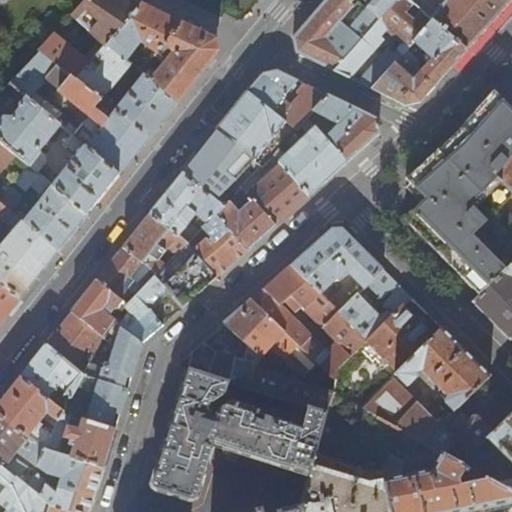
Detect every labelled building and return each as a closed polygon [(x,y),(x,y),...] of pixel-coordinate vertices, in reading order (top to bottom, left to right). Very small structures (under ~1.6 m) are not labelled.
[(77,80),(107,45),(141,4),(132,0),(87,0),(74,14),(73,13),(72,15),(101,40),(86,58),(56,32),(39,50),(40,51),(76,80),(77,80)] [(353,3),(348,0),(326,0),(304,26),(293,38),(296,52),(320,64),(334,71),(363,38),(342,20),(355,5),(353,3)] [(363,38),(334,71),(348,78),(383,38),(379,34),(384,29),(400,44),(391,54),(385,49),(356,81),(372,89),(407,50),(409,46),(432,20),(431,19),(408,0),(397,0),(380,20),(363,38)] [(368,9),(380,20),(397,0),(375,0),(374,1),(368,9)] [(494,19),(511,0),(448,0),(431,19),(432,20),(466,50),(494,19)] [(159,12),(141,4),(107,45),(126,61),(142,41),(158,52),(181,23),(159,12)] [(444,76),(466,50),(432,20),(409,46),(414,50),(418,45),(432,58),(413,80),(403,71),(415,57),(407,50),(372,89),(387,96),(406,105),(420,102),(434,87),(444,76)] [(181,23),(158,52),(142,74),(176,103),(186,91),(206,65),(209,61),(215,54),(216,53),(214,41),(213,38),(181,23)] [(107,45),(77,80),(76,80),(40,51),(11,82),(27,96),(56,120),(62,113),(37,91),(46,80),(91,117),(79,131),(71,125),(67,130),(72,134),(119,174),(132,158),(160,124),(160,123),(176,103),(142,74),(126,61),(107,45)] [(330,96),(309,86),(286,75),(280,72),(277,70),(266,73),(263,74),(258,80),(248,93),(296,130),(301,125),(308,118),(314,111),(330,96)] [(511,189),(497,175),(511,158),(511,109),(494,91),(474,114),(455,135),(430,158),(411,175),(406,179),(426,199),(405,220),(412,227),(450,265),(480,295),(511,262),(511,189)] [(279,147),(296,130),(248,93),(235,109),(218,130),(262,164),(272,154),(279,147)] [(61,125),(56,120),(27,96),(20,105),(20,110),(17,113),(16,117),(5,116),(0,121),(0,139),(13,151),(30,165),(37,171),(45,160),(44,155),(39,150),(61,125)] [(355,108),(330,96),(314,111),(320,114),(317,120),(324,124),(327,118),(334,122),(332,126),(335,130),(325,139),(347,163),(359,153),(363,149),(380,134),(378,119),(355,108)] [(325,139),(308,118),(301,125),(310,133),(286,155),(279,147),(272,154),(310,196),(325,182),(347,163),(325,139)] [(258,168),(262,164),(218,130),(202,150),(183,174),(224,207),(232,198),(225,191),(252,161),(258,168)] [(101,197),(119,174),(72,134),(64,143),(74,151),(77,148),(81,151),(53,185),(87,214),(101,197)] [(0,166),(13,151),(0,139),(0,166)] [(310,196),(272,154),(262,164),(258,168),(241,187),(242,188),(276,226),(290,214),(310,196)] [(511,158),(497,175),(511,189),(511,158)] [(53,185),(37,171),(30,165),(16,181),(29,192),(33,186),(44,196),(32,211),(21,201),(26,196),(10,182),(0,192),(0,200),(58,251),(70,236),(79,225),(87,214),(53,185)] [(217,214),(224,207),(183,174),(170,191),(151,214),(187,244),(189,243),(194,237),(198,234),(187,225),(197,213),(203,218),(199,223),(204,227),(217,214)] [(260,240),(276,226),(242,188),(232,198),(224,207),(217,214),(249,250),(260,240)] [(0,281),(20,299),(38,277),(58,251),(0,200),(0,227),(2,229),(7,222),(15,229),(0,245),(0,281)] [(177,255),(187,244),(151,214),(139,229),(124,248),(157,275),(166,266),(159,260),(169,247),(177,255)] [(217,214),(204,227),(216,241),(206,251),(194,237),(189,243),(218,277),(230,266),(249,250),(217,214)] [(312,247),(291,265),(321,294),(337,277),(339,279),(347,271),(364,289),(384,270),(358,243),(343,228),(333,228),(312,247)] [(218,277),(189,243),(187,244),(177,255),(166,266),(157,275),(155,277),(167,291),(170,295),(182,309),(197,295),(218,277)] [(155,277),(157,275),(124,248),(114,261),(98,280),(128,304),(139,292),(129,281),(132,277),(144,288),(155,277)] [(511,262),(480,295),(477,299),(473,302),(487,317),(511,340),(511,338),(511,262)] [(321,294),(291,265),(272,282),(252,300),(314,360),(335,380),(338,369),(367,341),(367,340),(339,312),(327,300),(321,294)] [(389,274),(384,270),(364,289),(345,307),(339,312),(367,340),(402,307),(412,297),(389,274)] [(155,277),(144,288),(139,292),(128,304),(126,306),(131,313),(128,313),(125,314),(123,318),(122,320),(119,324),(143,343),(151,336),(173,317),(182,309),(170,295),(152,312),(147,306),(167,291),(155,277)] [(126,306),(128,304),(98,280),(88,293),(73,312),(104,337),(113,320),(126,306)] [(0,281),(0,323),(6,316),(20,299),(0,281)] [(333,295),(327,300),(339,312),(345,307),(333,295)] [(302,373),(314,360),(252,300),(239,311),(225,324),(243,341),(259,355),(268,347),(284,357),(282,358),(302,373)] [(411,316),(402,307),(367,340),(367,341),(398,372),(443,328),(434,319),(424,329),(411,316)] [(102,339),(104,337),(73,312),(62,326),(47,345),(83,376),(86,370),(77,362),(88,348),(94,354),(102,340),(102,339)] [(85,422),(116,430),(119,420),(135,370),(139,355),(140,354),(143,343),(119,324),(113,320),(104,337),(102,339),(115,347),(108,362),(102,361),(101,366),(90,363),(86,370),(83,376),(76,388),(93,395),(85,422)] [(443,328),(398,372),(368,402),(361,409),(400,431),(418,441),(422,443),(433,432),(440,425),(403,389),(416,376),(415,371),(421,369),(446,395),(444,402),(454,412),(458,408),(490,376),(475,360),(462,347),(443,328)] [(188,369),(228,382),(239,385),(250,389),(256,366),(259,355),(243,341),(236,353),(232,357),(216,353),(204,342),(202,344),(193,352),(188,369)] [(34,361),(21,377),(63,413),(76,388),(83,376),(47,345),(34,361)] [(332,393),(256,366),(250,389),(288,401),(308,407),(327,413),(332,393)] [(225,393),(228,382),(188,369),(188,370),(168,432),(150,487),(137,494),(131,511),(181,511),(181,509),(184,499),(194,501),(197,500),(199,498),(214,446),(310,476),(327,413),(308,407),(302,428),(260,415),(261,411),(231,402),(218,410),(211,408),(212,403),(225,393)] [(63,413),(21,377),(7,395),(0,403),(0,416),(44,449),(50,436),(40,429),(43,425),(39,422),(42,417),(56,427),(63,413)] [(288,401),(250,389),(239,385),(237,394),(286,410),(288,401)] [(352,404),(332,393),(327,413),(310,476),(303,506),(301,511),(390,511),(385,480),(382,466),(394,442),(400,431),(361,409),(352,404)] [(357,395),(352,404),(361,409),(368,402),(357,395)] [(458,408),(454,412),(441,424),(470,454),(486,439),(494,432),(482,419),(477,414),(473,414),(469,418),(458,408)] [(63,413),(56,427),(50,436),(44,449),(45,450),(104,470),(110,451),(116,430),(85,422),(82,421),(82,420),(71,416),(63,413)] [(511,414),(494,432),(486,439),(511,462),(511,477),(507,472),(493,473),(490,481),(511,493),(511,414)] [(0,466),(2,468),(3,467),(50,505),(73,511),(90,511),(94,502),(104,470),(45,450),(44,449),(0,416),(0,466)] [(412,452),(418,441),(400,431),(394,442),(412,452)] [(433,432),(422,443),(442,454),(453,461),(457,456),(433,432)] [(460,464),(453,461),(442,454),(433,471),(385,480),(390,511),(471,511),(511,503),(511,493),(490,481),(482,477),(460,464)] [(469,455),(460,464),(482,477),(490,468),(469,455)] [(0,502),(3,506),(11,511),(45,511),(48,511),(50,505),(3,467),(2,468),(0,466),(0,502)]
